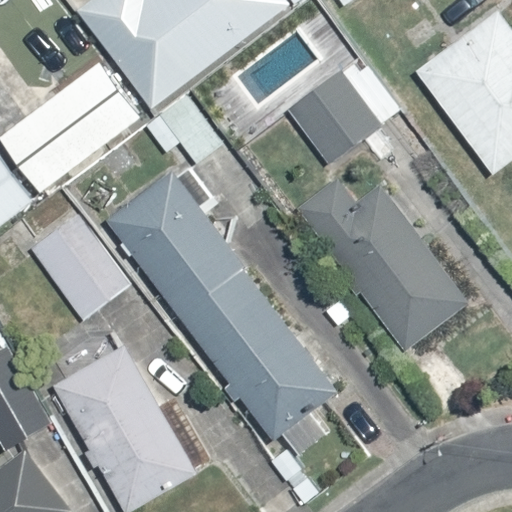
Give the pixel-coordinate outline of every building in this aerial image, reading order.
[(94,0),(82,9),(155,106),(294,2),(292,0),(94,0)] [(511,22),(501,8),(420,67),(496,170),(511,158),(511,22)] [(404,108),(363,54),(291,109),(332,163),(404,108)] [(146,117),(105,60),(3,136),(45,192),(146,117)] [(227,142),(190,92),(148,123),(170,153),(185,141),(200,161),(227,142)] [(0,226),(36,199),(0,152),(0,226)] [(175,169),(111,218),(278,437),(342,389),(175,169)] [(474,299),(385,178),(359,196),(341,171),(295,204),(360,292),(365,288),(409,347),(474,299)] [(133,285),(81,212),(34,246),(87,318),(133,285)] [(201,470),(128,342),(56,383),(130,510),(201,470)] [(30,447),(0,470),(0,511),(75,511),(78,510),(30,447)]
